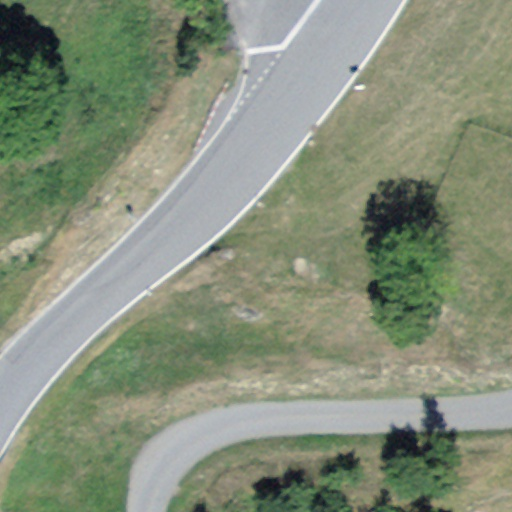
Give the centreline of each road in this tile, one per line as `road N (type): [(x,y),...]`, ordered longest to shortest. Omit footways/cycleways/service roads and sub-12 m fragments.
road 1 (tertiary): [(0,397),(56,334),(225,184),(348,20)]
road 2 (residential): [(511,403),(228,423),(180,445),(159,466),(144,511)]
